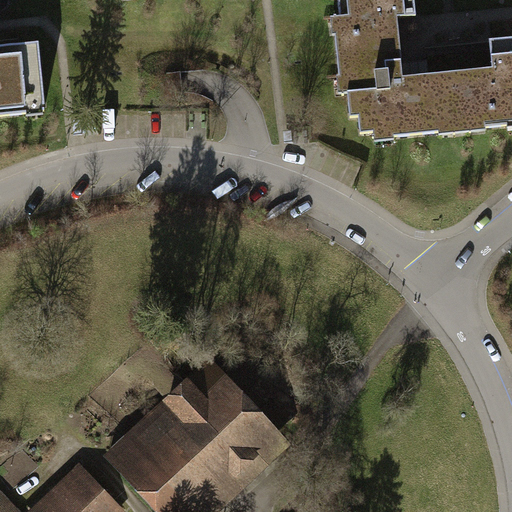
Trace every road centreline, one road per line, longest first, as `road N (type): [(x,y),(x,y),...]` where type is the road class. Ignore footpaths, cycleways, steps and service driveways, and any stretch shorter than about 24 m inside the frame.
road 1 (residential): [(442,278),(318,192),(220,162),(107,161),(0,193)]
road 2 (residential): [(511,430),(442,278)]
